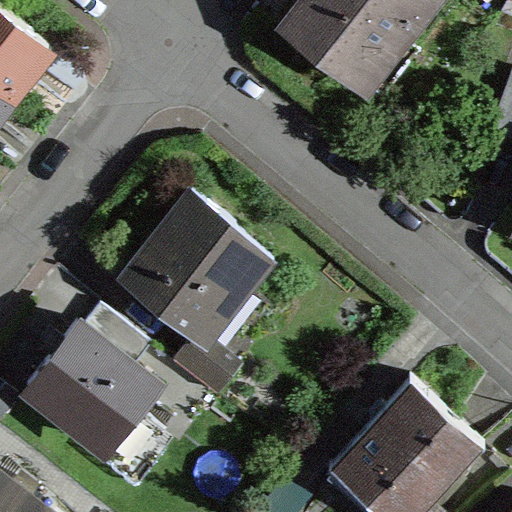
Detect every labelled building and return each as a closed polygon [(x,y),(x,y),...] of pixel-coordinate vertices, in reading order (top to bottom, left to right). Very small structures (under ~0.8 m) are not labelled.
[(0,0),(0,82),(12,92),(52,40),(0,0)] [(297,0),(283,18),(363,81),(426,0),(297,0)] [(511,126),(511,71),(495,121),(511,126)] [(0,82),(0,107),(12,92),(0,82)] [(250,282),(273,253),(232,221),(234,218),(192,185),(148,240),(159,249),(136,278),(197,327),(240,274),(250,282)] [(77,315),(27,379),(107,442),(110,438),(102,432),(124,404),(133,411),(158,379),(77,315)] [(207,336),(197,327),(175,354),(216,388),(234,365),(204,340),(207,336)] [(331,460),(387,511),(413,511),(483,435),(412,371),(331,460)] [(60,511),(0,465),(0,511),(60,511)]
